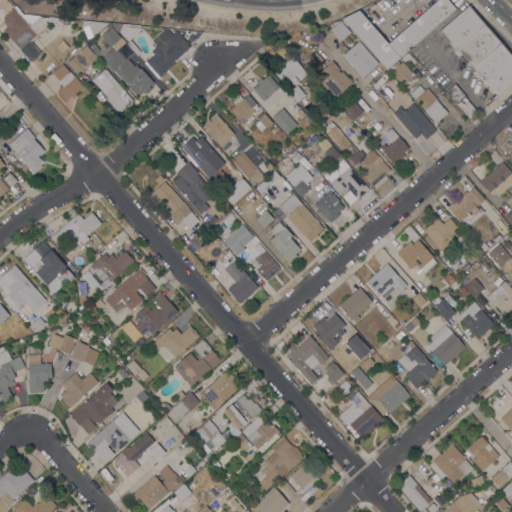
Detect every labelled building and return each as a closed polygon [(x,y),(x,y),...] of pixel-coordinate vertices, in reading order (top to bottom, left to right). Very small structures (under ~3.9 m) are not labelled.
[(388,43),(436,0),(448,0),(456,8),(386,70),(342,19),(359,11),(388,43)] [(469,5),(511,55),(511,82),(497,95),(495,93),(494,93),(491,91),(492,90),(480,75),(477,78),(472,72),(475,70),(473,67),(473,68),(461,54),(458,57),(454,51),(456,49),(440,30),(469,5)] [(15,6),(21,13),(40,16),(44,21),(33,31),(36,35),(30,41),(34,46),(24,55),(19,49),(20,49),(12,40),(3,31),(7,27),(3,21),(6,18),(4,16),(14,7),(15,6)] [(92,36),(88,25),(81,28),(82,21),(107,24),(92,36)] [(340,41),(330,30),(340,21),(350,31),(340,41)] [(125,43),(116,50),(118,52),(119,51),(126,60),(127,59),(129,61),(130,60),(132,63),(132,64),(134,66),(136,65),(140,69),(141,68),(153,82),(149,86),(151,89),(146,93),(144,92),(144,93),(143,92),(139,95),(137,93),(135,94),(125,83),(115,72),(113,74),(100,58),(108,52),(109,53),(114,49),(111,46),(110,47),(109,46),(108,47),(103,40),(103,39),(100,36),(110,27),(125,43)] [(172,62),(174,64),(159,77),(146,61),(154,55),(151,51),(154,48),(153,47),(156,45),(152,41),(160,34),(165,40),(170,36),(175,41),(176,40),(177,41),(182,37),(187,44),(183,47),(186,51),(172,62)] [(378,63),(362,77),(342,55),(358,41),(378,63)] [(100,51),(96,54),(89,47),(93,43),(100,51)] [(97,57),(87,67),(85,65),(75,73),(66,63),(76,55),(75,54),(86,44),(97,57)] [(324,61),(313,71),(303,60),(315,50),(324,61)] [(416,62),(410,66),(402,57),(407,52),(416,62)] [(286,75),(280,79),(273,71),(292,55),(307,74),(298,81),(300,83),(298,85),(297,84),(295,85),(286,75)] [(352,83),(336,98),(316,75),(330,63),(330,62),(331,61),(339,69),(338,70),(340,72),(342,71),(352,83)] [(390,73),(395,69),(393,66),(397,62),(399,65),(402,62),(411,72),(411,71),(414,75),(412,77),(412,78),(402,86),(390,73)] [(56,91),(62,86),(59,83),(60,82),(52,73),(62,64),(69,72),(70,72),(73,76),(74,76),(83,86),(75,93),(77,95),(73,99),(71,97),(65,101),(56,91)] [(133,100),(119,113),(106,99),(108,97),(105,94),(104,94),(92,80),(105,68),(133,100)] [(284,92),(268,107),(252,89),(258,83),(256,81),(260,77),(262,79),(268,74),(284,92)] [(464,95),(456,102),(446,91),(454,84),(464,95)] [(305,95),(297,102),(288,92),(296,85),(305,95)] [(437,100),(436,100),(447,113),(435,123),(414,99),(410,93),(419,85),(424,90),(427,88),(437,100)] [(251,114),(252,116),(246,120),(245,119),(243,120),(240,117),(238,119),(234,115),(233,116),(228,111),(236,104),(233,101),(239,95),(242,99),(243,98),(244,98),(248,95),(256,104),(252,108),(254,111),(251,114)] [(308,102),(303,107),(299,102),(303,97),(308,102)] [(363,112),(353,120),(344,109),(353,100),(363,112)] [(477,111),(469,118),(459,107),(467,101),(477,111)] [(413,139),(420,134),(424,139),(434,131),(414,104),(403,111),(400,106),(393,112),(413,139)] [(297,125),(286,134),(271,117),(282,108),(297,125)] [(304,113),(300,116),(296,112),(300,108),(304,113)] [(272,122),(265,128),(257,119),(258,118),(256,116),(261,111),(263,114),(264,113),(272,122)] [(224,123),(225,122),(227,125),(226,126),(234,134),(220,146),(203,127),(207,123),(206,122),(209,120),(209,121),(217,114),(224,123)] [(358,153),(350,160),(323,128),(331,121),(343,134),(358,153)] [(26,128),(34,138),(33,138),(36,142),(37,141),(39,143),(38,144),(39,145),(40,144),(42,147),(41,148),(44,150),(37,156),(40,159),(41,159),(44,162),(41,165),(42,166),(34,174),(33,173),(32,174),(31,172),(32,171),(31,170),(30,171),(28,169),(29,168),(24,163),(23,164),(22,162),(23,161),(8,144),(26,128)] [(391,128),(408,148),(402,154),(404,155),(400,159),(398,157),(392,163),(372,140),(382,132),(384,134),(391,128)] [(222,161),(206,175),(196,164),(194,165),(186,156),(188,155),(181,147),(192,137),(195,140),(200,136),(222,161)] [(340,156),(332,163),(322,151),(330,144),(336,151),(340,156)] [(372,149),(390,170),(385,175),(387,178),(375,189),(351,162),(360,154),(362,157),(372,149)] [(264,176),(254,185),(232,161),(243,152),(264,176)] [(294,164),(289,160),(298,152),(302,157),(294,164)] [(369,189),(357,199),(356,199),(349,205),(342,196),(346,192),(345,191),(346,190),(344,188),(339,192),(330,182),(324,174),(334,165),(335,166),(342,159),(369,189)] [(0,160),(4,165),(0,169),(3,172),(0,174),(0,176),(1,177),(0,178),(0,179),(9,171),(17,181),(0,195),(0,160)] [(20,165),(17,168),(11,163),(15,160),(20,165)] [(483,178),(483,177),(485,175),(486,176),(495,167),(497,165),(502,162),(511,173),(511,183),(507,187),(506,186),(497,194),(494,191),(490,194),(479,182),(483,178)] [(264,166),(268,163),(274,169),(270,173),(264,166)] [(299,163),(312,177),(307,182),(309,184),(307,186),(310,189),(300,197),(291,187),(293,185),(285,176),(299,163)] [(181,174),(180,172),(189,164),(197,173),(196,174),(213,193),(203,201),(208,207),(200,214),(187,199),(188,198),(184,193),(183,195),(172,182),(181,174)] [(163,179),(158,184),(154,180),(159,175),(163,179)] [(232,204),(223,194),(241,177),(251,188),(232,204)] [(265,189),(260,184),(266,178),(271,183),(265,189)] [(168,186),(169,186),(183,202),(191,211),(191,212),(199,220),(189,229),(181,220),(176,224),(149,194),(164,181),(168,186)] [(465,228),(447,207),(465,191),(467,193),(474,187),(484,199),(477,204),(484,212),(465,228)] [(330,223),(313,204),(326,193),(327,195),(331,192),(339,201),(338,201),(343,207),(338,213),(339,215),(330,223)] [(310,242),(305,236),(304,237),(278,207),(293,193),(318,222),(318,223),(323,228),(316,234),(317,235),(310,242)] [(265,210),(273,219),(264,228),(256,219),(265,210)] [(101,223),(86,236),(89,239),(83,244),(80,241),(77,243),(71,236),(59,246),(50,237),(78,213),(83,219),(91,212),(101,223)] [(209,225),(205,221),(213,214),(217,219),(209,225)] [(423,230),(437,218),(442,224),(449,218),(461,231),(455,236),(456,237),(441,250),(423,230)] [(295,254),(297,256),(294,258),(292,256),(287,261),(269,240),(277,233),(272,227),(278,222),(284,227),(292,235),(289,237),(300,249),(295,254)] [(256,243),(248,250),(236,235),(244,228),(256,243)] [(496,242),(492,239),(498,234),(501,237),(496,242)] [(55,292),(47,283),(46,284),(35,272),(42,265),(39,261),(31,268),(23,259),(34,249),(33,248),(42,240),(50,249),(51,249),(66,266),(65,267),(73,276),(55,292)] [(410,242),(412,244),(417,240),(433,257),(432,258),(436,263),(424,273),(420,269),(419,269),(416,265),(411,269),(396,253),(410,242)] [(488,248),(483,252),(478,246),(483,242),(488,248)] [(485,254),(497,268),(509,256),(497,243),(485,254)] [(280,269),(266,282),(250,263),(264,250),(280,269)] [(106,294),(105,293),(107,292),(100,284),(100,285),(87,270),(92,266),(90,264),(93,262),(94,262),(104,253),(107,257),(111,254),(116,259),(125,251),(134,261),(110,282),(114,287),(106,294)] [(243,300),(239,295),(235,298),(230,292),(239,284),(237,282),(236,283),(224,269),(228,266),(223,260),(229,255),(258,287),(243,300)] [(387,263),(406,286),(400,291),(396,287),(382,300),(366,281),(387,263)] [(46,300),(33,312),(24,301),(13,311),(2,299),(6,295),(0,287),(0,277),(5,273),(5,272),(14,264),(46,300)] [(116,288),(130,276),(130,275),(140,267),(146,274),(144,275),(156,289),(146,297),(139,288),(135,291),(142,300),(130,310),(126,306),(121,310),(116,304),(111,308),(104,299),(108,296),(106,294),(114,287),(116,288)] [(449,274),(453,278),(447,283),(443,279),(449,274)] [(473,298),(465,288),(475,279),(483,289),(473,298)] [(499,285),(499,286),(504,281),(511,290),(511,307),(504,314),(487,296),(499,285)] [(86,283),(87,294),(78,294),(77,284),(86,283)] [(359,287),(372,302),(360,312),(361,313),(360,314),(359,313),(357,315),(360,318),(355,322),(352,319),(351,320),(339,305),(359,287)] [(458,291),(462,287),(468,293),(464,297),(458,291)] [(146,305),(150,310),(153,308),(155,311),(158,309),(159,310),(160,309),(151,299),(160,292),(178,312),(164,323),(151,335),(147,330),(141,335),(134,327),(140,322),(134,315),(146,305)] [(411,298),(418,292),(426,301),(420,308),(411,298)] [(445,321),(433,307),(436,304),(433,301),(437,297),(439,299),(441,298),(442,299),(443,299),(455,313),(445,321)] [(493,324),(477,339),(457,316),(474,302),(493,324)] [(0,303),(10,314),(0,323),(0,303)] [(332,311),(344,326),(344,327),(348,332),(336,342),(337,343),(329,350),(327,348),(326,349),(324,345),(323,343),(322,343),(319,340),(320,339),(311,330),(332,311)] [(45,324),(37,331),(31,324),(39,317),(45,324)] [(406,331),(402,327),(409,321),(413,325),(406,331)] [(443,365),(426,346),(432,341),(429,337),(444,324),(447,327),(448,327),(465,347),(443,365)] [(50,334),(48,329),(57,326),(59,330),(53,333),(62,337),(64,334),(75,339),(68,354),(47,344),(52,333),(50,334)] [(164,345),(162,347),(161,346),(155,351),(150,346),(156,341),(155,340),(169,328),(172,332),(175,328),(180,334),(189,326),(193,329),(196,332),(195,332),(199,336),(174,357),(164,345)] [(366,343),(357,351),(349,341),(358,333),(366,343)] [(308,335),(329,358),(320,365),(319,363),(310,370),(317,378),(310,384),(284,355),(288,352),(286,350),(294,343),(296,346),(308,335)] [(106,346),(102,341),(108,336),(112,340),(106,346)] [(190,386),(178,371),(177,371),(174,367),(190,353),(197,361),(201,357),(192,347),(202,339),(212,350),(211,350),(220,360),(190,386)] [(77,340),(89,346),(88,347),(88,346),(81,362),(80,361),(79,363),(77,362),(77,360),(70,357),(77,340)] [(437,372),(416,390),(404,375),(408,372),(398,360),(403,355),(399,350),(410,340),(437,372)] [(33,345),(33,346),(39,346),(40,364),(50,363),(51,374),(51,378),(47,378),(47,381),(43,381),(43,391),(28,392),(28,380),(27,346),(33,345)] [(99,353),(92,365),(82,360),(88,347),(99,353)] [(0,354),(7,351),(11,360),(19,356),(24,367),(13,372),(15,377),(11,379),(13,383),(6,386),(11,397),(0,402),(0,354)] [(141,369),(134,375),(126,366),(133,360),(141,369)] [(334,383),(324,373),(335,364),(344,374),(334,383)] [(372,383),(365,389),(350,372),(357,366),(372,383)] [(148,376),(142,381),(136,374),(142,369),(148,376)] [(225,371),(228,374),(230,372),(234,376),(232,378),(239,386),(222,402),(222,401),(212,410),(198,395),(225,371)] [(81,380),(89,372),(98,382),(89,390),(78,399),(78,400),(69,408),(66,405),(65,405),(63,403),(64,402),(63,403),(62,401),(62,400),(61,399),(63,397),(61,394),(64,391),(65,391),(66,390),(61,384),(65,381),(64,380),(66,378),(67,379),(68,378),(68,377),(70,375),(70,376),(74,372),(81,380)] [(392,375),(410,395),(389,413),(387,411),(383,415),(366,397),(392,375)] [(113,390),(104,399),(106,401),(105,402),(113,411),(110,414),(110,413),(99,423),(95,420),(93,422),(88,417),(87,417),(96,427),(88,434),(70,414),(79,406),(80,407),(106,383),(113,390)] [(355,388),(382,420),(362,438),(359,435),(356,438),(346,427),(347,426),(338,415),(351,404),(345,397),(355,388)] [(179,400),(175,395),(180,391),(184,396),(179,400)] [(190,392),(199,402),(189,411),(175,423),(166,414),(190,392)] [(247,399),(248,398),(254,404),(255,403),(261,410),(238,430),(237,429),(232,434),(226,426),(231,422),(223,412),(243,395),(247,399)] [(171,408),(168,411),(163,406),(166,403),(171,408)] [(511,432),(500,418),(511,407),(511,432)] [(258,417),(263,422),(266,420),(272,426),(273,425),(278,431),(256,449),(241,432),(258,417)] [(130,439),(116,452),(109,444),(107,446),(105,444),(96,453),(87,443),(113,420),(130,439)] [(216,448),(208,439),(202,445),(192,434),(208,420),(218,430),(217,431),(225,440),(216,448)] [(232,441),(241,434),(251,446),(242,453),(232,441)] [(481,471),(472,460),(475,457),(467,448),(481,435),(499,455),(481,471)] [(265,490),(258,482),(266,476),(261,471),(265,468),(264,461),(274,452),(271,448),(283,437),(290,446),(295,447),(300,452),(302,458),(265,490)] [(142,454),(134,461),(139,466),(126,477),(113,462),(122,454),(121,453),(128,446),(129,448),(133,444),(142,454)] [(452,445),(462,456),(463,455),(465,457),(464,458),(473,468),(465,475),(464,474),(453,483),(445,475),(441,479),(429,465),(433,461),(433,460),(440,453),(441,454),(452,445)] [(211,447),(216,453),(206,462),(200,455),(201,454),(202,455),(206,452),(211,447)] [(490,478),(509,461),(511,464),(511,474),(508,478),(498,486),(490,478)] [(304,492),(290,476),(304,463),(319,479),(304,492)] [(173,472),(177,477),(180,474),(185,479),(173,490),(172,489),(148,510),(137,498),(133,501),(130,496),(154,475),(161,483),(164,480),(158,472),(166,465),(173,473),(173,472)] [(183,471),(190,465),(195,471),(188,477),(183,471)] [(16,502),(4,511),(0,511),(0,478),(10,469),(15,476),(21,471),(23,474),(26,471),(34,480),(13,499),(16,502)] [(431,501),(419,511),(399,489),(404,485),(401,482),(409,475),(431,501)] [(473,487),(470,480),(481,475),(484,482),(473,487)] [(511,480),(511,505),(508,501),(509,500),(500,490),(511,480)] [(295,493),(290,497),(279,485),(284,481),(295,493)] [(173,492),(183,483),(190,492),(181,501),(173,492)] [(474,511),(440,511),(459,497),(470,492),(482,505),(474,511)] [(25,499),(32,507),(37,502),(37,503),(46,495),(56,506),(48,511),(15,511),(13,509),(25,499)] [(496,503),(502,498),(508,505),(502,510),(496,503)] [(432,502),(438,508),(434,511),(430,511),(426,508),(432,502)]
